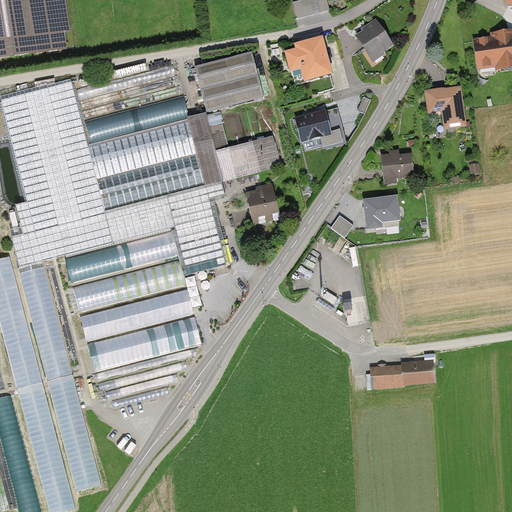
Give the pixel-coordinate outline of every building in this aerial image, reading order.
[(0,0),(0,62),(69,52),(60,0),(0,0)] [(326,0),(302,0),(294,2),(298,17),(329,9),(326,0)] [(372,58),(391,46),(375,23),(368,28),(369,30),(358,38),(372,58)] [(511,35),(475,40),(479,74),(511,70),(511,35)] [(298,52),(288,55),(292,69),(302,67),(306,81),(331,74),(322,40),(297,47),(298,52)] [(255,55),(196,68),(206,115),(208,116),(265,102),(255,55)] [(224,185),(284,169),(276,138),(217,153),(208,116),(91,146),(79,102),(175,77),(173,67),(77,91),(74,80),(0,99),(27,203),(4,208),(78,494),(103,487),(46,264),(176,231),(188,279),(231,269),(215,206),(229,203),(224,185)] [(467,128),(463,90),(429,94),(431,114),(444,112),(446,131),(467,128)] [(186,97),(86,122),(92,143),(191,117),(186,97)] [(371,100),(364,97),(358,111),(365,114),(371,100)] [(325,112),(297,120),(303,142),(321,137),(325,150),(347,144),(344,130),(330,134),(325,112)] [(415,154),(383,157),(386,182),(417,178),(415,154)] [(275,188),(247,195),(256,229),(284,222),(275,188)] [(395,199),(365,203),(369,231),(386,229),(385,221),(398,220),(395,199)] [(354,226),(340,216),(331,229),(345,238),(354,226)] [(173,235),(67,261),(73,283),(179,257),(173,235)] [(9,257),(0,259),(0,319),(50,511),(59,511),(75,508),(9,257)] [(182,263),(74,290),(80,312),(188,286),(182,263)] [(190,292),(82,318),(88,342),(195,315),(190,292)] [(197,320),(84,348),(90,373),(204,346),(197,320)] [(196,351),(96,375),(97,381),(197,356),(196,351)] [(185,364),(99,385),(100,392),(187,370),(185,364)] [(372,370),(374,392),(437,386),(435,364),(372,370)] [(176,377),(106,394),(108,400),(177,383),(176,377)] [(167,389),(111,404),(113,411),(169,396),(167,389)] [(42,511),(13,396),(0,399),(0,431),(20,511),(42,511)] [(0,510),(14,507),(10,491),(0,492),(0,510)]
